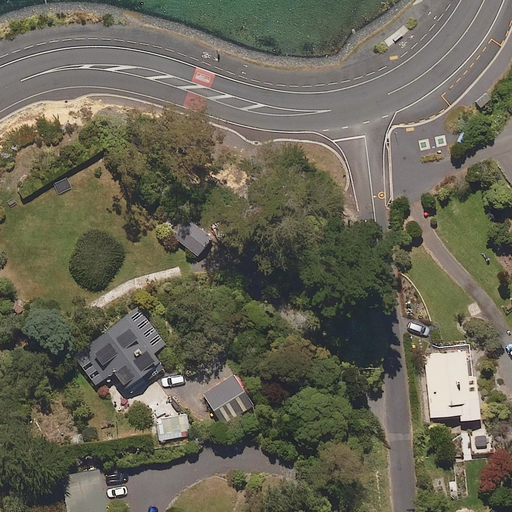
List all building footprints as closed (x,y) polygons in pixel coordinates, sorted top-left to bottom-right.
[(210,238),(188,222),(175,239),(198,256),(210,238)] [(163,345),(136,309),(73,355),(95,386),(113,373),(124,389),(158,364),(151,354),(163,345)] [(470,345),(424,348),(429,418),(459,415),(460,421),(478,420),(475,376),(472,376),(470,345)] [(253,405),(231,374),(206,392),(227,422),(253,405)] [(104,511),(98,469),(62,475),(67,511),(104,511)]
